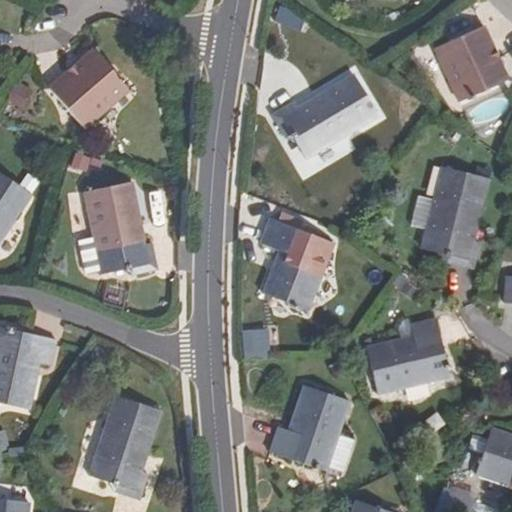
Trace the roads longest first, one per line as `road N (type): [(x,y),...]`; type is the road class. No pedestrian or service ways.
road 1 (tertiary): [(208,363),(210,184),(229,44)]
road 2 (residential): [(0,297),(208,363)]
road 3 (residential): [(73,5),(229,44)]
road 4 (tertiary): [(222,511),(208,363)]
